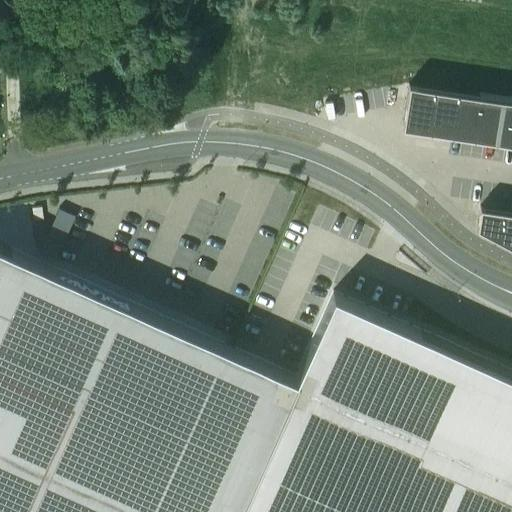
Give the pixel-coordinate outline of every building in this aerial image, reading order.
[(0,0),(0,15),(12,2),(10,0),(0,0)] [(511,97),(408,83),(402,124),(511,140),(511,97)] [(477,220),(476,225),(511,244),(511,209),(479,205),(477,220)] [(0,511),(235,511),(297,375),(294,374),(227,344),(1,243),(0,242),(0,511)] [(297,375),(235,511),(511,511),(511,369),(332,290),(294,374),(297,375)]
